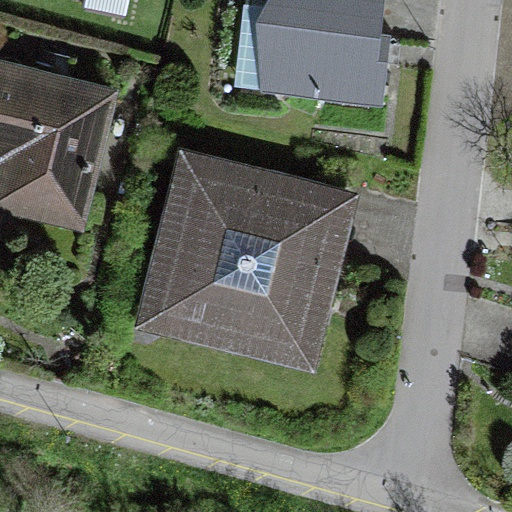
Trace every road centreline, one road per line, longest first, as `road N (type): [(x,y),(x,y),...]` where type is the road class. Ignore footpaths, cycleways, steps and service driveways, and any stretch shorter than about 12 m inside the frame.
road 1 (residential): [(475,0),(424,425),(404,496)]
road 2 (residential): [(0,382),(404,496)]
